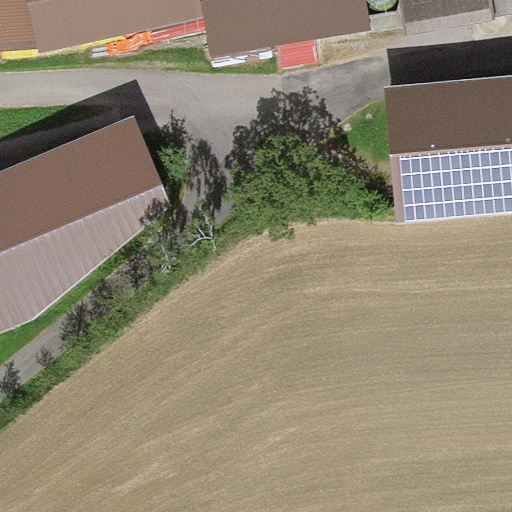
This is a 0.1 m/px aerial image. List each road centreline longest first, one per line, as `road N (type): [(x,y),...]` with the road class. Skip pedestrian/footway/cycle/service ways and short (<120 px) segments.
road 1 (unclassified): [(297,97),(232,190),(0,381)]
road 2 (unclassified): [(0,97),(297,97)]
road 3 (unclassified): [(297,97),(511,62)]
